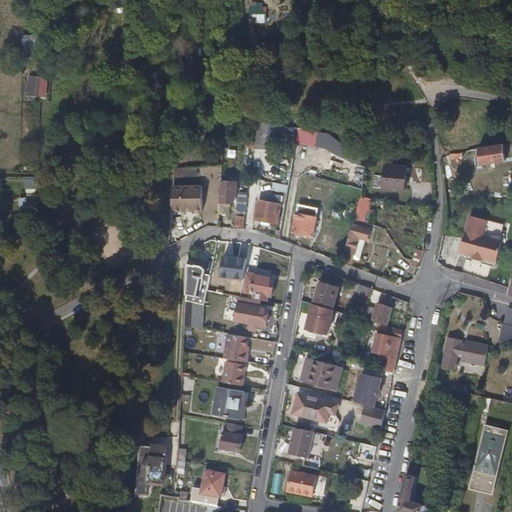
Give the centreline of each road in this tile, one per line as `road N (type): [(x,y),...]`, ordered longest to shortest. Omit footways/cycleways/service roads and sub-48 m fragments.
road 1 (unclassified): [(302,256),(255,238),(198,237),(0,346)]
road 2 (residential): [(258,511),(302,256)]
road 3 (residential): [(392,511),(434,302)]
road 4 (unclassified): [(434,302),(302,256)]
